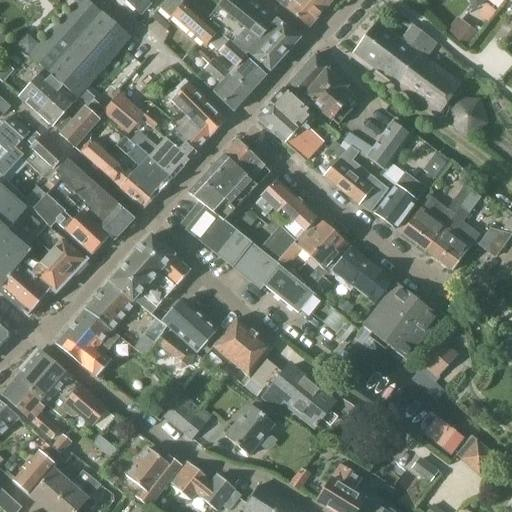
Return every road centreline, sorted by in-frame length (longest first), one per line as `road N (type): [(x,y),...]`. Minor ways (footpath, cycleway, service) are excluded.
road 1 (residential): [(314,511),(264,481),(149,435),(33,336)]
road 2 (residential): [(441,293),(237,126)]
road 3 (residential): [(274,340),(149,222)]
road 4 (residential): [(33,336),(58,321),(149,222)]
road 5 (residential): [(149,222),(237,126)]
